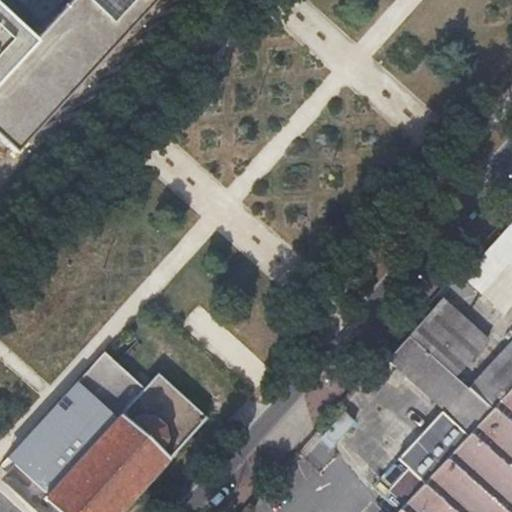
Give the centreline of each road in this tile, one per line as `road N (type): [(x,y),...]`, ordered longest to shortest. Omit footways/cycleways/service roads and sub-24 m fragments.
road 1 (residential): [(185,511),(511,142)]
road 2 (residential): [(181,0),(0,197)]
